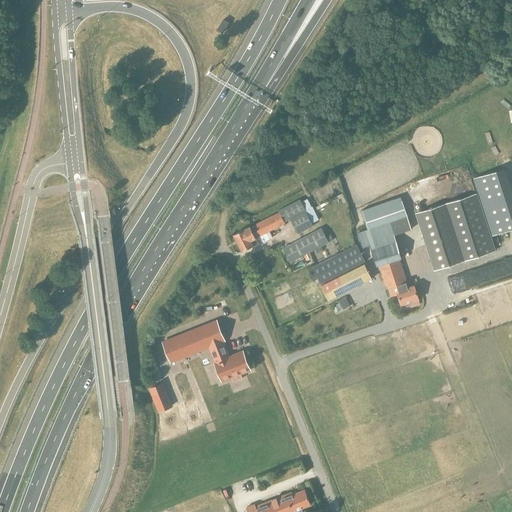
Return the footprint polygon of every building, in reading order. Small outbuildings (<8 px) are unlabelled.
[(216,30),(222,33),(229,23),(223,19),(216,30)] [(502,168),(471,178),(490,236),(511,228),(511,198),(506,180),(502,168)] [(476,201),(473,194),(415,213),(434,271),(492,252),(476,201)] [(278,211),(279,212),(244,231),(244,229),(234,234),(242,251),(252,246),(258,243),(255,238),(284,223),(284,222),(289,219),(296,233),(312,225),(311,223),(319,219),(312,206),(312,207),(308,198),(306,199),(305,196),(300,198),(300,199),(278,211)] [(401,304),(403,304),(405,308),(420,303),(414,286),(409,288),(399,258),(401,257),(394,234),(411,229),(407,216),(409,216),(402,197),(362,210),(368,229),(358,232),(363,247),(370,244),(377,265),(379,264),(387,288),(385,289),(388,297),(398,293),(401,304)] [(330,234),(325,236),(321,228),(284,248),(291,262),(303,255),(306,260),(312,258),(309,252),(333,240),(330,234)] [(364,261),(365,261),(357,244),(312,267),(327,298),(372,277),(364,261)] [(500,264),(459,274),(462,288),(504,278),(500,264)] [(343,308),(351,304),(348,297),(339,301),(343,308)] [(225,340),(217,321),(163,342),(171,362),(210,346),(216,362),(215,362),(222,381),(232,377),(232,375),(240,372),(240,374),(250,370),(243,351),(229,357),(223,341),(225,340)] [(149,387),(158,411),(173,405),(163,381),(149,387)] [(246,507),(247,511),(299,511),(299,509),(311,504),(305,489),(287,496),(286,494),(255,506),(254,504),(246,507)]
